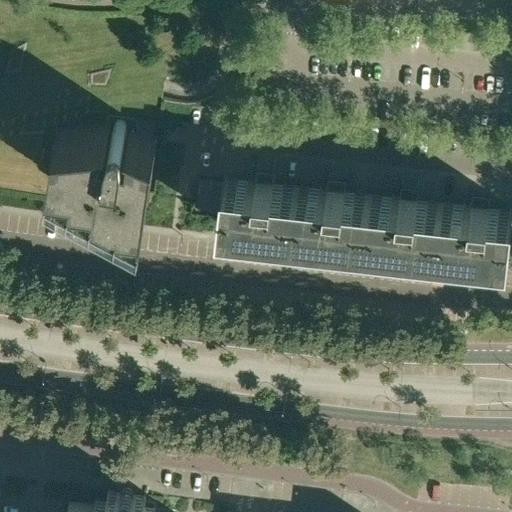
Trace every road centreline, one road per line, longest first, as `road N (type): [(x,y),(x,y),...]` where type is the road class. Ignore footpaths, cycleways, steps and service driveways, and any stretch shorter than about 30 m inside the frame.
road 1 (secondary): [(511,357),(324,351),(0,308)]
road 2 (secondary): [(0,369),(329,414),(499,425)]
road 3 (residential): [(511,171),(193,135)]
road 4 (residential): [(511,6),(289,0)]
